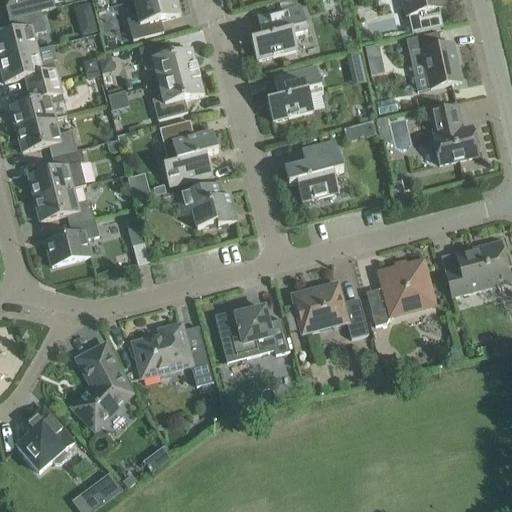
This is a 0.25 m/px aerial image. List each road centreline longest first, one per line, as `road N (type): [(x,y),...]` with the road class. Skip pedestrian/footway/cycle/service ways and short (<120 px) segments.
road 1 (residential): [(278,264),(204,0)]
road 2 (residential): [(278,264),(511,203)]
road 3 (residential): [(72,306),(115,307),(278,264)]
road 4 (unclassified): [(511,129),(481,0)]
road 5 (residential): [(72,306),(0,413)]
